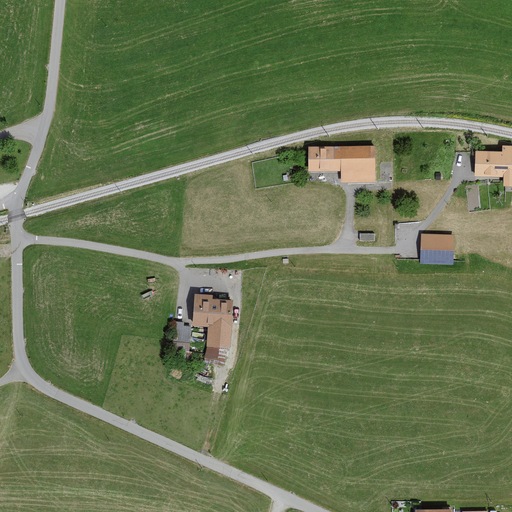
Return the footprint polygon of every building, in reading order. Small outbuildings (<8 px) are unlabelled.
[(374,182),(374,146),(307,147),(307,172),(340,172),(340,182),(374,182)] [(511,146),(501,146),(501,152),(474,151),(474,176),(502,177),(501,187),(511,187),(511,146)] [(451,265),(452,236),(418,235),(418,264),(451,265)] [(224,362),(226,349),(228,349),(231,301),(211,300),(211,296),(194,295),(192,327),(206,328),(205,347),(203,359),(224,362)] [(181,327),(182,323),(173,322),(170,349),(186,351),(189,328),(181,327)]
